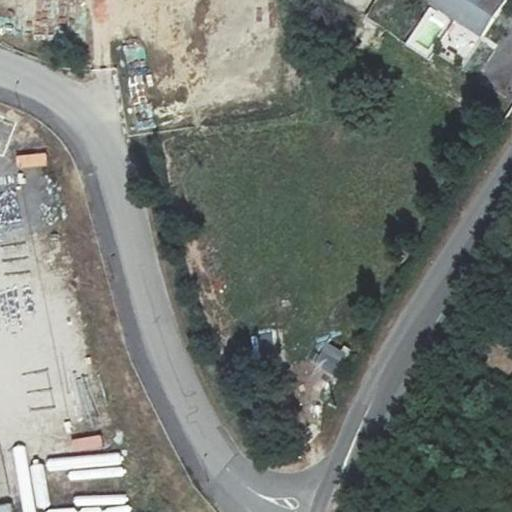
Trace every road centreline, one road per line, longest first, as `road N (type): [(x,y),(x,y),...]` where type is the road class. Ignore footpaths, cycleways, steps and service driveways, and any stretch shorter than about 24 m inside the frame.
road 1 (residential): [(0,65),(92,110),(115,151),(164,347),(227,469),(291,511)]
road 2 (unclassified): [(328,511),(352,444),(511,180)]
